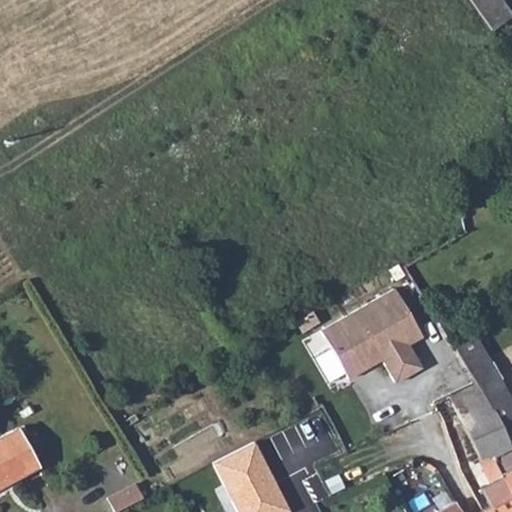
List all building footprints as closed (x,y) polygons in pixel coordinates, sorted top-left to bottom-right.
[(470,0),(494,30),(511,16),(511,10),(504,0),(470,0)] [(395,290),(321,331),(348,377),(380,359),(394,383),(421,368),(407,344),(421,336),(395,290)] [(511,316),(473,337),(480,349),(511,332),(511,316)] [(473,337),(452,348),(472,384),(494,421),(511,413),(511,407),(480,349),(473,337)] [(481,511),(511,511),(511,499),(500,474),(496,466),(490,456),(508,446),(494,421),(472,384),(447,397),(460,421),(491,479),(480,485),(489,505),(480,510),(481,511)] [(460,421),(447,397),(432,402),(446,427),(460,421)] [(511,413),(494,421),(508,446),(511,444),(511,413)] [(0,485),(38,463),(18,427),(0,436),(0,485)] [(238,511),(276,511),(288,506),(255,439),(213,460),(238,511)] [(511,444),(508,446),(490,456),(496,466),(511,458),(511,444)] [(461,511),(455,500),(439,508),(437,493),(423,456),(407,463),(411,472),(426,511),(461,511)] [(411,472),(407,463),(396,468),(401,477),(411,472)] [(511,467),(500,474),(511,499),(511,467)] [(132,485),(105,497),(111,511),(139,499),(132,485)] [(212,511),(204,497),(189,505),(192,511),(212,511)]
